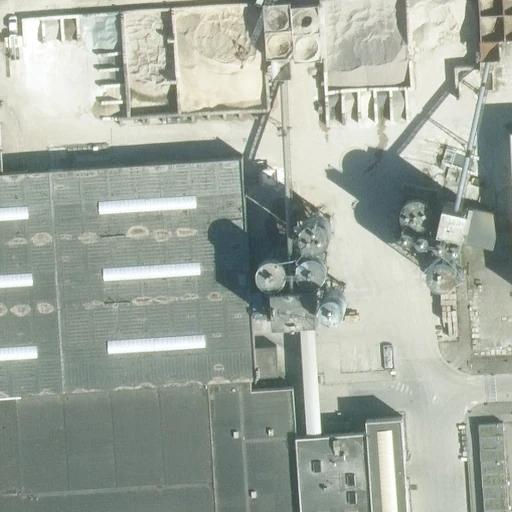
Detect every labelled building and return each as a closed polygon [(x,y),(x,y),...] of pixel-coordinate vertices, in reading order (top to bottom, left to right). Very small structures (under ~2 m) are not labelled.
[(319,52),(316,4),(340,2),(339,0),(286,0),(289,54),(319,52)] [(422,90),(423,93),(439,94),(456,88),(457,66),(476,59),(477,32),(492,33),(492,19),(484,19),(477,0),(467,0),(469,5),(467,44),(457,47),(452,32),(452,20),(445,19),(444,40),(427,46),(426,61),(424,55),(423,74),(420,67),(398,74),(423,76),(422,90)] [(276,345),(255,347),(254,347),(242,157),(3,171),(0,119),(0,511),(408,511),(401,416),(366,418),(366,430),(296,435),(292,386),(251,389),(250,378),(256,378),(256,377),(278,376),(276,345)] [(445,207),(439,234),(464,239),(470,213),(445,207)] [(275,317),(317,314),(315,280),(273,283),(275,317)] [(508,511),(503,427),(478,428),(483,511),(508,511)]
